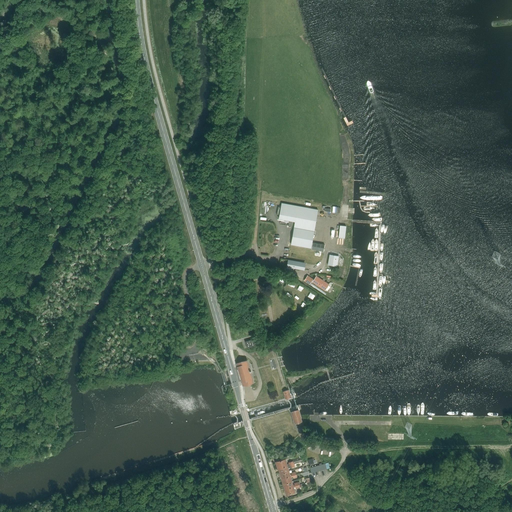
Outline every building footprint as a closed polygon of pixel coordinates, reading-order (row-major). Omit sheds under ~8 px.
[(311,249),(312,241),(318,210),(281,203),(278,219),(295,222),(291,245),(311,249)] [(311,249),(315,249),(315,248),(324,250),(325,243),(313,241),(311,249)] [(337,266),(338,256),(330,255),(328,265),(337,266)] [(294,268),(303,270),(304,264),(304,263),(288,260),(287,269),(293,270),(294,268)] [(307,276),(304,280),(304,281),(309,284),(313,279),(307,276)] [(327,284),(316,276),(312,282),(324,289),(327,284)] [(255,346),(253,339),(245,342),(247,348),(255,346)] [(237,364),(243,385),(250,383),(253,382),(250,371),(251,371),(251,370),(250,371),(247,361),(241,362),(238,363),(237,364)] [(283,392),(285,399),(291,397),(289,390),(283,392)] [(302,422),(298,410),(290,412),(294,424),(302,422)] [(289,464),(287,465),(285,459),(281,460),(280,461),(276,462),(278,469),(279,468),(293,464),(293,462),(289,463),(289,464)] [(311,473),(326,469),(330,468),(328,463),(325,464),(310,468),(311,473)] [(280,473),(289,471),(288,468),(290,468),(294,467),(293,464),(279,468),(280,473)] [(283,484),(291,481),(291,479),(293,478),(297,477),(296,475),(281,479),(283,484)] [(299,485),(284,489),(286,494),(289,493),(290,493),(294,492),(293,488),(295,487),(296,489),(299,487),(299,485)]
